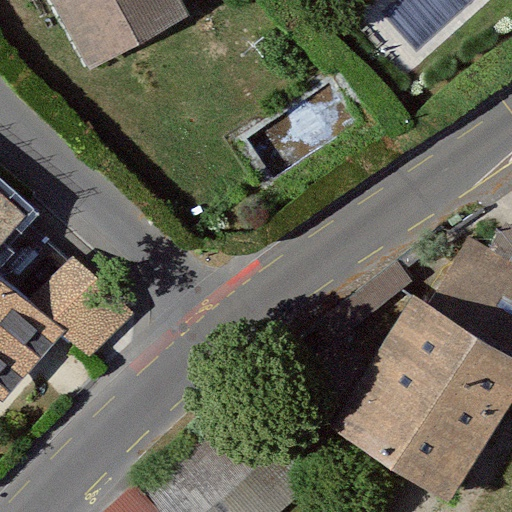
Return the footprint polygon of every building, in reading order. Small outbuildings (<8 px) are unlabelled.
[(192,12),(185,0),(55,0),(92,69),(192,12)] [(0,246),(27,213),(0,189),(0,396),(6,402),(67,331),(56,324),(0,283),(0,246)] [(101,274),(27,213),(0,246),(0,283),(56,324),(101,274)] [(511,263),(471,239),(434,306),(511,353),(511,263)] [(511,353),(434,306),(421,298),(336,432),(456,504),(511,412),(511,353)] [(282,511),(312,485),(242,404),(114,511),(282,511)]
